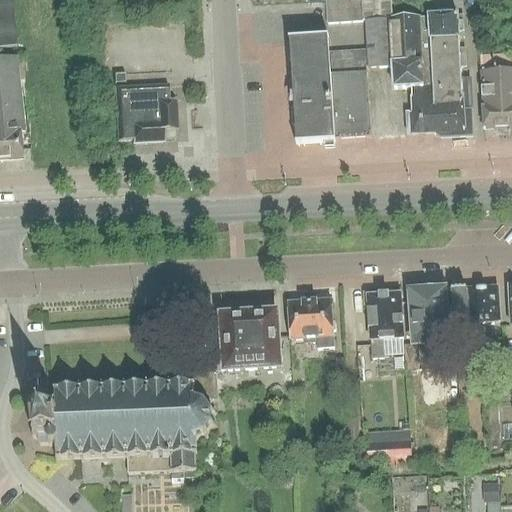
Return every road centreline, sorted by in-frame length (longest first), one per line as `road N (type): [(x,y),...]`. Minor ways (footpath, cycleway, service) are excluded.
road 1 (secondary): [(234,211),(511,199)]
road 2 (residential): [(238,271),(511,256)]
road 3 (residential): [(10,282),(18,367),(2,418),(7,464),(55,511)]
road 4 (residential): [(10,282),(238,271)]
road 5 (secondary): [(7,216),(234,211)]
road 6 (residential): [(234,211),(224,0)]
